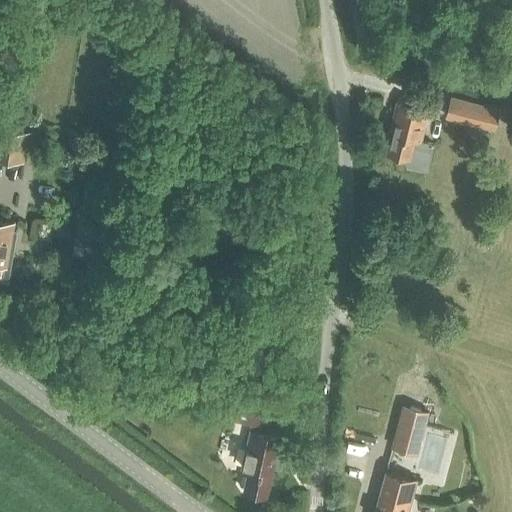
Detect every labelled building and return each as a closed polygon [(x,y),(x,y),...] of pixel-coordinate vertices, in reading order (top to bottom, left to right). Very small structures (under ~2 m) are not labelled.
[(501,107),(451,94),(446,117),(496,129),(501,107)] [(15,95),(11,119),(24,121),(28,97),(15,95)] [(206,123),(211,105),(202,102),(197,121),(206,123)] [(394,115),(396,116),(387,152),(409,157),(407,164),(427,169),(434,143),(420,140),(428,109),(397,102),(394,115)] [(33,134),(27,133),(0,128),(0,157),(23,161),(25,147),(31,148),(33,134)] [(0,279),(8,281),(17,229),(13,228),(14,221),(0,218),(0,279)] [(95,247),(100,248),(105,228),(79,222),(74,241),(75,242),(71,255),(92,261),(95,247)] [(276,395),(238,387),(231,417),(252,422),(241,469),(247,470),(243,489),(267,494),(281,435),(268,432),(276,395)] [(428,411),(403,404),(392,445),(417,452),(428,411)] [(248,434),(230,430),(222,461),(240,466),(248,434)] [(407,511),(416,479),(385,471),(374,511),(407,511)]
